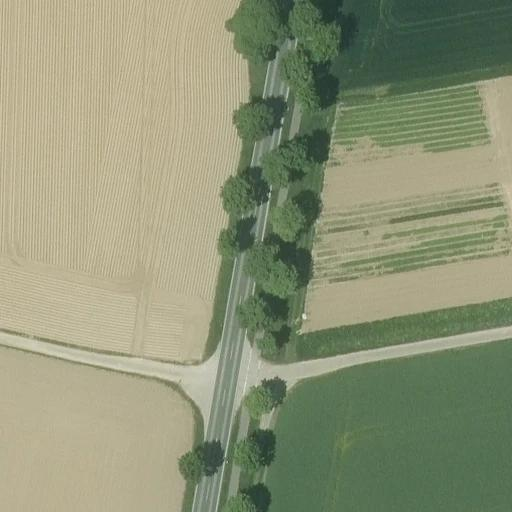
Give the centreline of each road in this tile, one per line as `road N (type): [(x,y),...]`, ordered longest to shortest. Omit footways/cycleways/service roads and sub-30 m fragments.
road 1 (secondary): [(197,511),(287,0)]
road 2 (track): [(248,375),(511,331)]
road 3 (track): [(0,338),(187,376),(248,375)]
road 4 (track): [(271,371),(248,511)]
